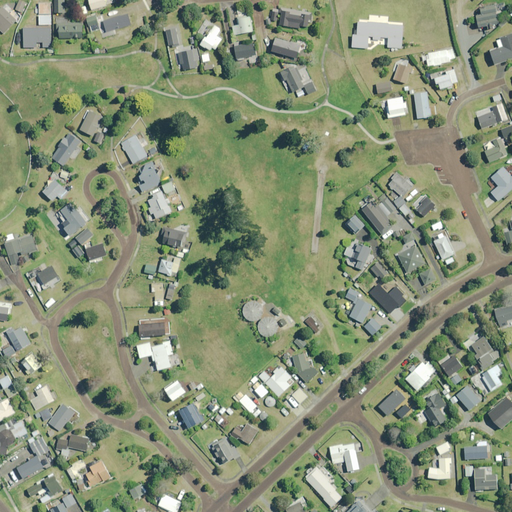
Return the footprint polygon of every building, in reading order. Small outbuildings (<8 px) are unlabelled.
[(65,0),(55,0),(56,13),(65,13),(65,0)] [(90,0),(93,10),(107,6),(107,5),(116,3),(115,0),(90,0)] [(40,14),(52,14),(51,3),(40,3),(40,14)] [(483,14),(477,15),(480,28),(499,24),(495,5),(481,8),(483,14)] [(17,21),(14,18),(17,15),(9,7),(6,10),(3,7),(0,10),(0,28),(5,34),(17,21)] [(253,32),(248,9),(238,11),(239,19),(237,19),(239,26),(233,27),(235,36),(253,32)] [(312,21),(313,14),(283,9),(280,25),(300,29),(301,26),(308,28),(310,21),(312,21)] [(272,12),(271,17),(266,17),(266,24),(272,25),(272,21),(278,21),(279,12),(272,12)] [(52,14),(40,14),(40,25),(52,25),(52,14)] [(101,29),(97,16),(87,19),(91,32),(101,29)] [(388,17),(370,16),(369,20),(360,20),(359,30),(355,30),(353,48),(369,49),(370,37),(374,37),(374,40),(381,41),(381,37),(390,38),(389,48),(403,49),(405,23),(387,22),(388,17)] [(106,23),(107,25),(102,27),(104,37),(110,41),(120,38),(119,33),(125,32),(124,29),(132,27),(129,17),(106,23)] [(84,24),(61,23),(60,38),(83,39),(84,24)] [(222,29),(215,25),(208,38),(206,37),(201,45),(211,51),(213,48),(217,50),(223,40),(217,37),(222,29)] [(48,53),(55,53),(55,47),(52,47),(52,29),(25,29),(25,48),(37,48),(37,43),(44,43),(44,47),(48,47),(48,53)] [(170,46),(171,46),(171,48),(181,46),(180,44),(177,29),(167,31),(170,46)] [(511,34),(501,38),(504,47),(491,52),(495,65),(511,59),(511,34)] [(301,46),(276,38),(272,51),(297,59),(301,46)] [(257,56),(255,43),(235,47),(237,59),(257,56)] [(198,50),(195,50),(194,45),(175,49),(178,65),(181,64),(185,64),(186,70),(198,68),(197,61),(200,61),(198,50)] [(456,59),(454,49),(426,55),(429,67),(451,62),(451,60),(456,59)] [(414,69),(401,65),(395,80),(407,84),(411,73),(413,74),(414,69)] [(297,91),(300,98),(309,93),(310,95),(318,91),(314,82),(304,86),(302,81),(303,80),(297,66),(282,73),(286,81),(288,80),(293,93),(297,91)] [(442,90),(454,86),(453,84),(459,82),(455,70),(446,73),(447,75),(435,79),(437,85),(440,84),(442,90)] [(393,91),(391,82),(377,85),(379,94),(393,91)] [(432,117),(428,93),(415,94),(419,119),(432,117)] [(407,115),(403,98),(388,101),(383,102),(385,114),(389,113),(390,118),(407,115)] [(104,118),(90,111),(81,130),(95,137),(104,118)] [(498,124),(494,113),(479,118),(482,129),(498,124)] [(511,121),(511,115),(502,119),(504,124),(511,121)] [(511,134),(511,128),(511,127),(498,133),(500,137),(506,135),(506,137),(511,134)] [(105,135),(99,133),(95,141),(101,144),(105,135)] [(81,142),(70,134),(53,158),(64,166),(81,142)] [(148,156),(136,136),(122,144),(134,164),(148,156)] [(509,155),(501,137),(493,140),(496,147),(486,152),(491,163),(509,155)] [(511,166),(510,164),(511,163),(511,158),(508,161),(509,164),(504,168),(492,178),(499,187),(492,192),(499,201),(504,197),(505,200),(510,196),(508,194),(511,190),(511,166)] [(163,184),(153,161),(136,169),(144,185),(141,186),(144,193),(163,184)] [(400,208),(405,203),(407,202),(403,198),(415,185),(407,177),(405,180),(396,172),(391,178),(394,181),(389,186),(401,197),(394,203),(399,209),(400,208)] [(69,192),(55,180),(44,192),(54,201),(58,196),(62,200),(69,192)] [(176,190),(172,182),(164,186),(167,194),(176,190)] [(409,195),(410,196),(406,199),(409,202),(411,200),(413,203),(421,196),(418,193),(416,190),(415,189),(409,195)] [(170,206),(169,207),(163,192),(154,195),(155,199),(147,202),(152,215),(155,213),(157,219),(171,213),(173,212),(170,206)] [(180,200),(176,193),(169,198),(173,205),(180,200)] [(437,206),(425,194),(414,206),(426,217),(437,206)] [(397,209),(388,199),(383,203),(392,214),(397,209)] [(74,201),(71,203),(62,211),(73,224),(66,229),(72,236),(91,220),(74,201)] [(395,226),(375,201),(364,210),(384,235),(395,226)] [(408,214),(411,211),(405,203),(400,208),(406,216),(408,214)] [(411,211),(408,214),(413,220),(416,217),(411,211)] [(365,227),(355,217),(347,224),(357,234),(365,227)] [(183,225),(175,230),(165,228),(162,236),(165,237),(163,243),(182,248),(185,237),(187,238),(188,234),(190,227),(183,225)] [(95,236),(88,228),(77,238),(83,246),(95,236)] [(448,236),(446,231),(433,238),(444,261),(446,260),(448,265),(455,261),(452,256),(457,254),(448,236)] [(412,233),(404,237),(408,245),(416,240),(412,233)] [(3,237),(5,244),(13,266),(20,263),(21,265),(29,262),(27,254),(38,250),(33,234),(16,240),(14,234),(3,237)] [(344,259),(350,261),(349,264),(363,271),(365,266),(368,268),(376,258),(373,257),(370,256),(373,250),(358,243),(352,240),(344,259)] [(108,257),(104,244),(83,251),(84,255),(89,254),(91,262),(108,257)] [(414,248),(406,244),(402,255),(399,256),(408,273),(426,264),(416,246),(414,248)] [(177,277),(178,271),(173,270),(175,263),(163,260),(159,272),(177,277)] [(389,273),(379,263),(373,268),(382,279),(389,273)] [(157,267),(148,265),(146,273),(155,275),(157,267)] [(33,269),(27,274),(29,277),(31,276),(34,280),(38,277),(33,269)] [(437,280),(432,270),(421,275),(426,285),(437,280)] [(52,287),(43,272),(39,275),(42,281),(47,289),(52,287)] [(180,279),(176,278),(175,282),(171,281),(167,298),(173,300),(176,286),(178,287),(180,279)] [(397,298),(394,282),(382,285),(384,301),(397,298)] [(164,293),(164,283),(146,283),(146,294),(164,293)] [(363,324),(372,306),(357,298),(359,294),(351,289),(347,297),(357,302),(349,316),(363,324)] [(13,304),(0,301),(0,320),(8,322),(9,315),(11,315),(13,304)] [(247,319),(248,320),(249,321),(251,322),(253,322),(254,322),(256,322),(258,321),(259,320),(260,319),(261,318),(262,316),(263,314),(263,313),(263,311),(262,309),(262,308),(261,307),(260,305),(258,304),(257,303),(255,303),(254,303),(252,303),(250,303),(249,304),(247,305),(246,306),(245,307),(244,309),(244,310),(244,312),(244,314),(244,315),(245,317),(245,318),(247,319)] [(511,320),(511,306),(496,311),(500,328),(509,326),(508,321),(511,320)] [(277,308),(274,311),(279,316),(283,313),(277,308)] [(306,322),(315,331),(317,334),(322,331),(320,329),(321,327),(312,317),(306,322)] [(263,335),(265,336),(266,337),(268,337),(270,337),(271,337),(273,336),(274,336),(276,334),(277,333),(278,332),(278,330),(279,328),(279,327),(278,325),(278,323),(277,322),(276,321),(275,319),(273,319),(272,318),(270,318),(268,318),(266,318),(265,318),(263,319),(262,320),(261,322),(260,323),(259,325),(259,326),(259,328),(259,330),(260,331),(261,333),(262,334),(263,335)] [(290,323),(285,318),(280,323),(286,328),(290,323)] [(382,327),(374,319),(366,327),(374,335),(382,327)] [(167,335),(166,323),(141,325),(142,338),(153,337),(167,335)] [(14,330),(8,333),(14,345),(3,351),(7,358),(32,344),(23,328),(16,332),(14,330)] [(493,350),(481,332),(466,343),(483,367),(496,359),(491,351),(493,350)] [(307,344),(300,338),(295,343),(303,349),(307,344)] [(174,355),(171,341),(163,343),(164,345),(152,348),(151,343),(138,346),(141,359),(153,356),(155,366),(157,366),(158,371),(172,368),(169,356),(174,355)] [(33,354),(17,367),(21,372),(26,368),(32,375),(43,366),(33,354)] [(319,372),(312,365),(309,368),(307,362),(305,354),(294,358),(299,373),(308,383),(319,372)] [(464,368),(455,356),(443,366),(451,377),(464,368)] [(437,370),(427,360),(407,379),(418,391),(431,378),(430,377),(437,370)] [(475,366),(469,369),(473,376),(478,373),(475,366)] [(498,366),(483,374),(485,377),(483,378),(490,390),(491,389),(492,392),(503,385),(498,377),(503,374),(498,366)] [(274,372),(276,374),(270,380),(266,376),(262,379),(280,397),(291,386),(287,382),(292,378),(283,368),(280,370),(278,368),(274,372)] [(463,380),(459,375),(452,380),(456,385),(463,380)] [(18,394),(8,376),(0,381),(10,398),(18,394)] [(187,393),(178,381),(166,390),(174,402),(187,393)] [(256,390),(264,400),(266,399),(271,406),(277,402),(263,385),(256,390)] [(52,394),(48,386),(37,392),(40,396),(32,400),(37,410),(59,399),(55,392),(52,394)] [(481,401),(468,386),(458,396),(470,411),(481,401)] [(447,406),(435,388),(423,396),(426,402),(431,408),(425,412),(436,428),(448,420),(441,410),(447,406)] [(308,397),(300,389),(293,395),(301,404),(308,397)] [(407,399),(398,390),(380,407),(389,417),(407,399)] [(262,412),(247,395),(240,401),(256,418),(262,412)] [(0,422),(16,413),(9,400),(3,403),(0,396),(0,422)] [(511,399),(509,396),(509,397),(489,414),(502,430),(511,420),(511,401),(511,400),(511,399)] [(76,413),(64,404),(50,424),(61,432),(68,422),(69,423),(76,413)] [(205,421),(195,404),(180,412),(190,429),(205,421)] [(234,406),(231,409),(230,408),(227,410),(225,408),(219,412),(222,415),(226,411),(230,416),(232,414),(234,412),(237,416),(240,413),(234,406)] [(48,408),(40,412),(36,415),(38,419),(43,417),(45,422),(53,418),(48,408)] [(224,420),(218,415),(214,420),(220,425),(224,420)] [(34,422),(31,417),(26,420),(29,425),(34,422)] [(22,421),(14,426),(11,427),(8,422),(0,426),(0,430),(1,432),(0,433),(0,441),(1,443),(0,444),(0,455),(6,457),(9,448),(10,448),(11,447),(12,447),(13,446),(14,446),(14,445),(15,444),(16,443),(16,442),(16,441),(17,440),(17,439),(20,437),(21,438),(29,433),(22,421)] [(259,431),(248,424),(245,430),(238,426),(232,435),(238,439),(239,437),(250,445),(259,431)] [(60,440),(58,449),(64,450),(62,456),(69,457),(71,448),(88,451),(90,439),(72,436),(71,442),(60,440)] [(38,458),(50,451),(42,437),(35,441),(33,438),(29,441),(37,457),(18,469),(25,479),(44,468),(38,458)] [(227,438),(221,441),(220,439),(208,447),(212,454),(215,453),(217,456),(213,459),(219,468),(235,459),(235,460),(241,457),(234,445),(232,447),(227,438)] [(452,450),(448,442),(437,448),(441,455),(452,450)] [(364,452),(363,443),(343,446),(343,445),(331,447),(334,464),(347,462),(349,472),(360,470),(357,453),(364,452)] [(489,459),(488,447),(466,448),(466,460),(489,459)] [(451,479),(451,459),(440,459),(440,468),(430,468),(430,479),(451,479)] [(87,466),(83,460),(67,469),(75,483),(78,482),(76,479),(80,476),(77,471),(87,466)] [(112,478),(103,461),(83,472),(92,487),(104,480),(105,482),(112,478)] [(330,481),(317,467),(306,478),(333,507),(343,498),(329,482),(330,481)] [(476,470),(477,490),(477,493),(485,492),(484,490),(498,490),(498,475),(487,476),(486,469),(476,470)] [(146,494),(141,485),(131,491),(135,499),(146,494)] [(178,511),(183,503),(160,492),(155,500),(160,503),(159,505),(171,511),(170,511),(178,511)] [(77,504),(72,494),(63,499),(68,508),(77,504)] [(370,511),(360,501),(348,511),(370,511)] [(306,511),(302,502),(287,510),(288,511),(306,511)]
